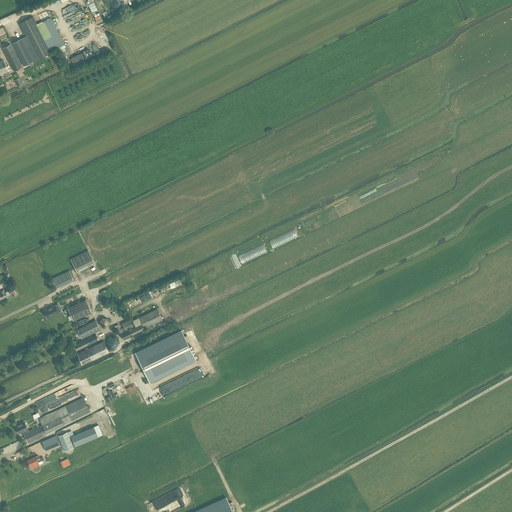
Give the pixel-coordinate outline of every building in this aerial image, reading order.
[(50,18),(46,11),(38,15),(41,22),(37,24),(33,16),(18,24),(25,36),(11,43),(23,66),(51,52),(51,51),(63,45),(50,18)] [(14,71),(17,69),(22,67),(11,44),(2,48),(14,71)] [(17,86),(19,86),(23,84),(19,77),(14,80),(17,86)] [(77,273),(95,264),(88,250),(70,259),(77,273)] [(55,288),(73,280),(69,271),(51,279),(55,288)] [(0,291),(1,293),(0,293),(0,299),(7,296),(11,294),(12,296),(17,294),(14,287),(5,291),(3,288),(0,289),(0,291)] [(112,298),(112,297),(113,296),(112,294),(112,293),(111,292),(110,291),(109,290),(108,290),(107,289),(106,289),(104,290),(103,290),(102,291),(101,292),(100,293),(100,294),(99,295),(99,297),(100,298),(100,299),(101,300),(102,301),(103,302),(104,302),(106,302),(107,302),(108,302),(109,301),(111,301),(111,300),(112,298)] [(73,321),(91,312),(85,300),(67,308),(73,321)] [(44,311),(47,318),(61,311),(58,304),(44,311)] [(145,329),(162,321),(156,309),(139,317),(145,329)] [(106,326),(109,322),(107,318),(102,317),(100,321),(101,325),(106,326)] [(123,340),(144,329),(145,329),(139,317),(132,321),(135,327),(120,334),(123,340)] [(124,331),(133,326),(130,319),(121,324),(124,331)] [(82,339),(100,330),(95,321),(77,330),(82,339)] [(136,353),(150,382),(195,360),(181,331),(136,353)] [(76,350),(98,340),(96,335),(74,345),(76,350)] [(116,348),(119,343),(116,338),(110,337),(107,343),(110,348),(116,348)] [(82,364),(109,352),(104,342),(78,354),(82,364)] [(46,433),(68,422),(90,412),(83,397),(39,419),(42,425),(39,426),(28,431),(24,422),(15,426),(18,434),(23,431),(24,433),(23,434),(28,443),(43,436),(46,434),(46,433)] [(57,436),(64,451),(81,444),(97,437),(93,427),(73,435),(69,437),(67,432),(57,436)] [(46,451),(59,445),(55,436),(42,441),(46,451)] [(35,456),(27,460),(31,469),(39,465),(37,460),(39,458),(38,455),(35,456)] [(62,468),(68,466),(65,460),(60,462),(62,468)] [(232,511),(226,498),(194,511),(232,511)]
